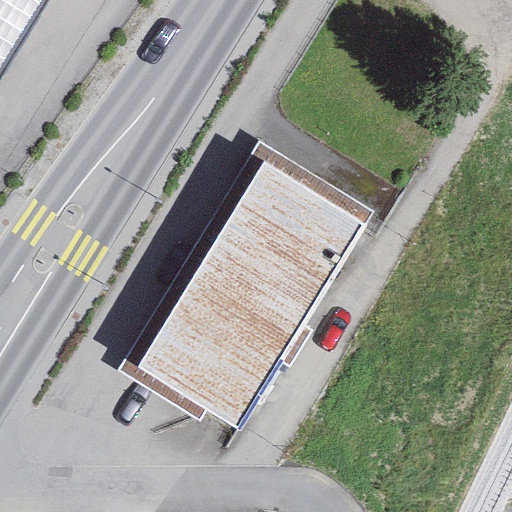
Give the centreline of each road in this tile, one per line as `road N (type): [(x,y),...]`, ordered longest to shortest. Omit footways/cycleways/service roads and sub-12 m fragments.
road 1 (secondary): [(0,359),(225,0)]
road 2 (residential): [(0,487),(274,491),(305,496),(327,511)]
road 3 (unknown): [(0,107),(69,0)]
